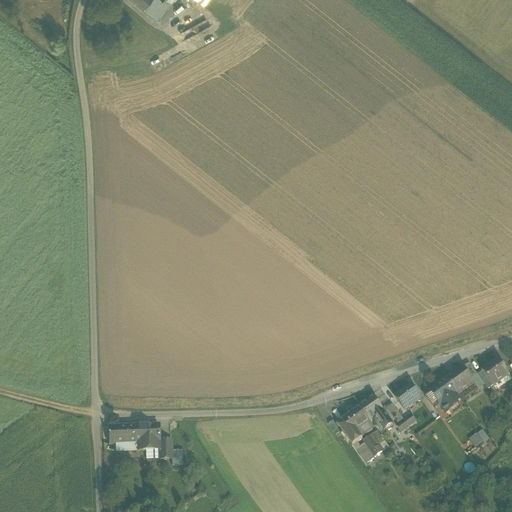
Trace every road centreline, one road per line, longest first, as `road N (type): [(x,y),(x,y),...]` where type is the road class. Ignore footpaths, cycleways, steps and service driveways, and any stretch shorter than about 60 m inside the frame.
road 1 (residential): [(96,415),(304,406),(511,337)]
road 2 (unclassified): [(96,415),(89,145),(76,43),(83,0)]
